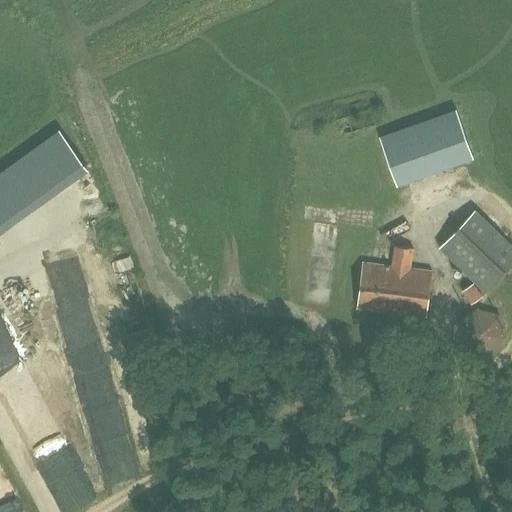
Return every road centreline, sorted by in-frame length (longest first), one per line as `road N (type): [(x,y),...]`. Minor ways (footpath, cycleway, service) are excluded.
road 1 (track): [(94,511),(156,475),(243,444),(469,384),(511,339)]
road 2 (track): [(498,511),(469,384)]
